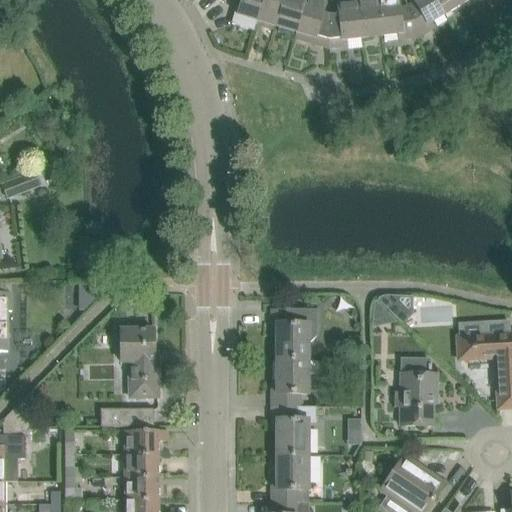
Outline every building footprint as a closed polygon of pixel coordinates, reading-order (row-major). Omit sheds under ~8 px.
[(254,32),(257,22),(263,0),(231,0),(240,3),(237,14),(235,13),(231,25),(254,32)] [(263,0),(257,22),(263,24),(264,28),(270,30),(271,30),(274,27),(277,28),(284,0),(263,0)] [(284,0),(277,28),(279,29),(278,33),(289,36),(291,32),(296,34),(305,0),(284,0)] [(327,5),(309,0),(305,0),(296,34),(294,39),(328,50),(331,17),(324,15),(327,5)] [(358,3),(362,39),(382,37),(378,1),(378,0),(367,0),(368,2),(358,3)] [(385,0),(378,1),(382,37),(398,35),(398,41),(418,39),(408,8),(401,8),(399,0),(385,0)] [(411,0),(414,4),(408,8),(418,39),(435,28),(432,23),(445,15),(436,0),(411,0)] [(436,0),(445,15),(463,5),(459,0),(436,0)] [(338,16),(331,17),(328,50),(348,47),(347,41),(362,39),(358,3),(337,6),(338,16)] [(43,102),(36,106),(41,114),(48,110),(43,102)] [(55,166),(41,171),(46,183),(60,178),(55,166)] [(8,199),(40,187),(35,174),(3,186),(8,199)] [(85,312),(102,295),(102,291),(102,285),(99,285),(80,285),(80,312),(85,312)] [(12,294),(0,294),(0,352),(8,353),(8,313),(12,313),(12,294)] [(379,300),(377,301),(403,326),(413,315),(412,298),(387,297),(385,297),(383,297),(381,298),(379,300)] [(398,323),(376,302),(374,303),(372,329),(398,323)] [(317,312),(272,312),(272,326),(276,326),(276,339),(276,360),(308,360),(308,347),(316,338),(317,312)] [(460,338),(458,338),(459,361),(496,359),(499,410),(511,408),(511,335),(509,336),(509,323),(459,325),(460,338)] [(154,331),(120,331),(121,363),(129,363),(130,399),(158,399),(157,362),(154,362),(154,331)] [(276,395),(272,395),(272,408),(300,408),(300,395),(308,395),(308,360),(276,360),(276,382),(276,395)] [(394,393),(394,409),(400,409),(400,427),(433,428),(433,405),(433,394),(437,394),(437,375),(429,375),(401,375),(401,393),(394,393)] [(300,408),(272,408),(272,422),(276,422),(276,456),(308,456),(308,422),(317,422),(317,408),(300,408)] [(101,411),(101,426),(101,428),(154,428),(154,411),(101,411)] [(124,456),(159,456),(159,443),(168,443),(168,432),(124,432),(124,456)] [(0,483),(5,483),(16,483),(16,461),(25,461),(25,437),(0,436),(0,483)] [(75,442),(65,442),(65,456),(75,456),(75,442)] [(75,456),(65,456),(65,469),(75,469),(75,456)] [(124,456),(124,465),(124,479),(159,479),(159,456),(124,456)] [(272,491),(272,504),(308,505),(308,491),(308,465),(308,456),(276,456),(276,491),(272,491)] [(401,461),(381,491),(389,497),(410,511),(426,511),(445,485),(419,467),(405,457),(401,461)] [(75,479),(65,479),(65,502),(75,502),(83,502),(83,479),(75,479)] [(124,479),(124,501),(159,502),(159,479),(124,479)] [(52,492),(52,506),(60,506),(60,492),(52,492)] [(500,511),(511,511),(511,493),(510,494),(511,510),(500,511)] [(158,511),(159,502),(124,501),(124,511),(158,511)] [(75,511),(75,502),(65,502),(65,511),(75,511)]
